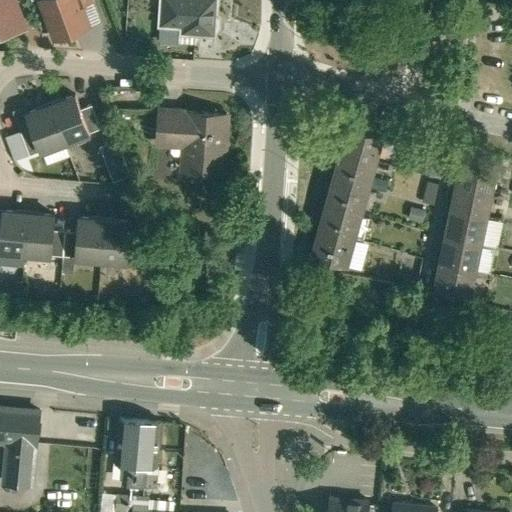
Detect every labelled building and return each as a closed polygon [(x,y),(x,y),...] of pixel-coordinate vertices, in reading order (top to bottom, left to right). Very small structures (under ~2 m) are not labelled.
[(18,0),(0,0),(0,22),(4,34),(27,25),(18,0)] [(43,0),(57,35),(89,24),(81,3),(80,0),(43,0)] [(162,0),(161,24),(197,27),(196,33),(216,34),(217,31),(220,27),(220,19),(218,15),(218,0),(162,0)] [(179,28),(160,27),(159,43),(178,44),(179,28)] [(139,42),(126,41),(125,54),(137,55),(139,42)] [(77,93),(52,102),(66,141),(91,132),(91,131),(82,107),(77,93)] [(52,102),(28,112),(33,126),(42,149),(42,150),(66,141),(52,102)] [(102,127),(93,103),(82,107),(91,131),(102,127)] [(14,109),(22,130),(33,126),(28,112),(25,105),(14,109)] [(175,109),(161,108),(158,141),(173,142),(174,136),(175,109)] [(228,113),(175,109),(174,136),(191,137),(189,167),(185,167),(185,168),(224,171),(225,155),(223,155),(224,142),(226,143),(228,113)] [(33,126),(22,130),(31,154),(42,149),(33,126)] [(382,135),(350,126),(342,153),(375,161),(382,135)] [(5,133),(12,157),(27,153),(20,128),(5,133)] [(130,174),(117,139),(100,145),(113,181),(130,174)] [(444,145),(430,141),(422,171),(436,175),(444,145)] [(375,161),(342,153),(336,178),(368,187),(375,161)] [(497,163),(465,157),(460,183),(492,190),(497,163)] [(368,187),(336,178),(329,205),(361,213),(368,187)] [(438,182),(428,180),(423,199),(433,202),(438,182)] [(492,190),(460,183),(454,210),(486,216),(492,190)] [(361,213),(329,205),(322,231),(354,239),(361,213)] [(426,210),(412,206),(409,218),(422,222),(426,210)] [(30,211),(4,209),(2,224),(0,249),(0,250),(26,252),(30,211)] [(486,216),(454,210),(449,236),(481,243),(486,216)] [(56,214),(30,211),(26,252),(52,254),(54,228),(56,214)] [(106,218),(80,216),(78,230),(76,256),(76,257),(102,259),(106,218)] [(132,220),(106,218),(102,259),(128,261),(128,260),(131,235),(132,220)] [(66,229),(54,228),(52,254),(64,255),(66,229)] [(78,230),(66,229),(64,255),(76,256),(78,230)] [(354,239),(322,231),(315,258),(346,266),(354,239)] [(143,236),(131,235),(128,260),(140,261),(143,236)] [(481,243),(449,236),(443,263),(475,269),(481,243)] [(475,269),(443,263),(438,289),(470,296),(475,269)] [(40,410),(0,406),(0,439),(9,440),(5,480),(33,482),(40,410)] [(141,418),(122,417),(119,462),(127,462),(125,483),(135,484),(141,418)] [(162,421),(141,418),(135,484),(147,486),(147,481),(156,482),(162,421)] [(150,495),(120,493),(118,509),(148,511),(149,511),(150,498),(150,495)] [(367,498),(331,496),(330,511),(377,511),(378,503),(367,503),(367,498)] [(171,511),(172,500),(150,498),(149,511),(148,511),(171,511)] [(434,511),(435,507),(392,503),(391,511),(434,511)]
